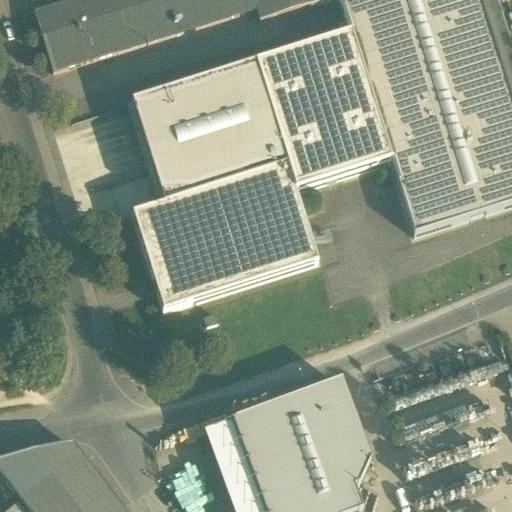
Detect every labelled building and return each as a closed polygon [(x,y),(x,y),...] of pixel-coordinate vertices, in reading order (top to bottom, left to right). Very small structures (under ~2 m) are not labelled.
[(225,0),(63,0),(66,7),(70,20),(40,30),(48,54),(45,55),(52,78),(114,59),(233,22),(225,0)] [(251,0),(225,0),(233,22),(256,15),(251,0)] [(259,26),(320,8),(317,0),(251,0),(256,15),(259,26)] [(343,0),(338,2),(350,41),(390,168),(413,242),(511,211),(511,113),(476,0),(343,0)] [(36,16),(40,30),(70,20),(66,7),(36,16)] [(255,71),(275,135),(286,172),(295,198),(390,168),(350,41),(255,71)] [(275,135),(255,71),(125,111),(150,194),(156,192),(160,206),(155,208),(157,213),(192,201),(286,172),(275,135)] [(295,198),(286,172),(192,201),(157,213),(150,215),(132,220),(162,318),(317,269),(295,198)] [(261,511),(358,511),(352,496),(357,494),(369,468),(340,389),(231,429),(261,511)] [(403,474),(415,511),(500,511),(483,454),(488,452),(477,417),(418,435),(411,413),(442,404),(438,393),(400,405),(411,440),(400,443),(409,472),(403,474)] [(229,511),(261,511),(231,429),(203,439),(229,511)] [(119,511),(72,449),(0,465),(0,478),(25,511),(119,511)]
